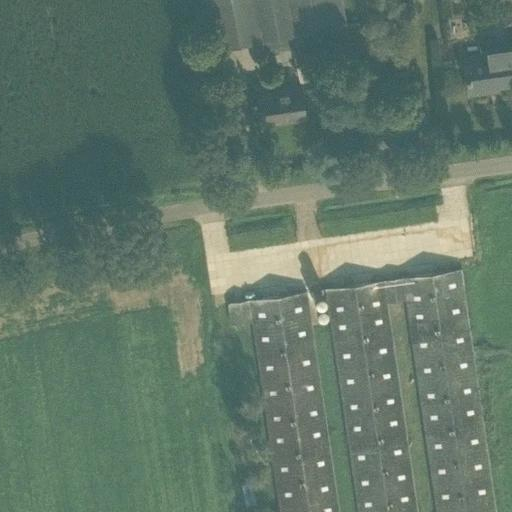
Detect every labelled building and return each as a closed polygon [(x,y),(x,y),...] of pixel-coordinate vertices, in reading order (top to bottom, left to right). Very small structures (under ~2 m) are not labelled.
[(199,0),(209,47),(288,31),(296,63),(323,57),(317,25),(344,20),(339,0),(199,0)] [(511,0),(500,0),(503,24),(511,22),(511,0)] [(511,38),(480,43),(481,52),(462,54),(466,76),(465,76),(466,81),(468,81),(470,91),(468,91),(469,92),(490,89),(489,86),(511,82),(511,38)] [(304,116),(301,96),(299,81),(273,85),(274,91),(258,93),(262,122),(304,116)] [(326,288),(329,308),(359,511),(414,511),(383,300),(404,297),(435,511),(496,511),(459,269),(448,270),(447,264),(439,265),(440,272),(382,280),(381,277),(374,279),(374,281),(344,286),(343,279),(336,280),(337,287),(326,288)] [(229,302),(231,321),(250,319),(277,511),(336,511),(305,292),(294,293),(293,287),(286,288),(287,294),(229,302)]
